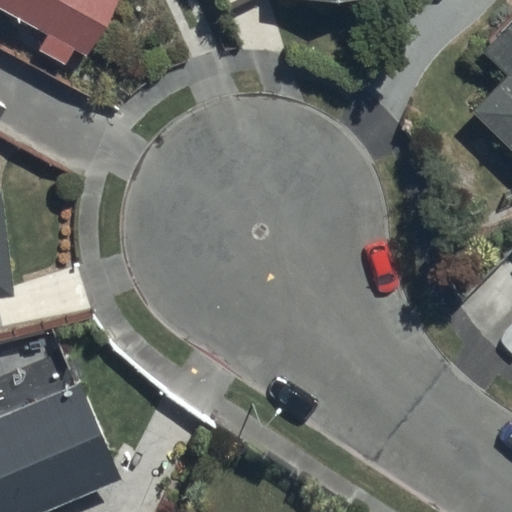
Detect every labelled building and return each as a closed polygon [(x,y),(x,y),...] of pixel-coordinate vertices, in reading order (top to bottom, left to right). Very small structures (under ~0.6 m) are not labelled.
[(0,0),(0,10),(49,36),(40,54),(70,69),(80,49),(93,56),(121,0),(0,0)] [(511,0),(482,29),(508,54),(470,91),(511,133),(511,0)] [(510,165),(462,105),(436,126),(483,186),(510,165)] [(0,273),(12,273),(3,170),(0,170),(0,273)] [(0,507),(116,460),(76,363),(58,371),(52,355),(0,376),(0,507)]
